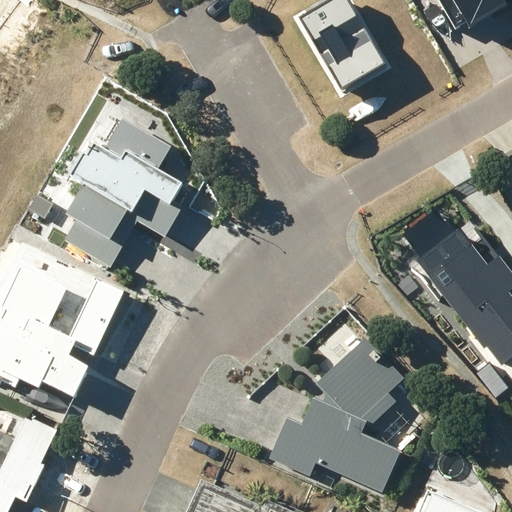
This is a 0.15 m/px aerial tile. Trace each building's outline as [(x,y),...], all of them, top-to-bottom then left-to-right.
[(336,0),(299,20),(342,101),(392,74),(352,0),(336,0)] [(440,0),(452,24),(504,0),(440,0)] [(74,221),(62,239),(109,268),(138,222),(163,237),(181,208),(171,202),(182,185),(156,169),(169,149),(122,120),(103,151),(94,145),(87,156),(84,154),(69,178),(83,186),(65,215),(74,221)] [(50,198),(32,187),(22,203),(40,214),(50,198)] [(183,222),(174,236),(215,262),(224,247),(183,222)] [(436,274),(508,364),(511,361),(511,269),(497,251),(487,259),(475,243),(436,274)] [(1,309),(3,310),(0,316),(0,381),(14,388),(17,380),(37,389),(41,382),(74,397),(88,367),(67,358),(72,346),(94,356),(122,293),(95,281),(69,339),(47,329),(64,289),(19,268),(1,309)] [(343,413),(313,399),(301,426),(287,420),(269,459),(309,477),(315,464),(381,493),(399,453),(360,435),(364,425),(369,426),(395,403),(386,394),(402,379),(365,339),(317,384),(343,413)] [(0,511),(7,511),(14,498),(26,504),(45,467),(40,464),(56,431),(26,416),(0,469),(0,511)] [(188,511),(287,511),(267,503),(264,511),(201,483),(188,511)] [(425,511),(464,511),(433,497),(425,511)]
